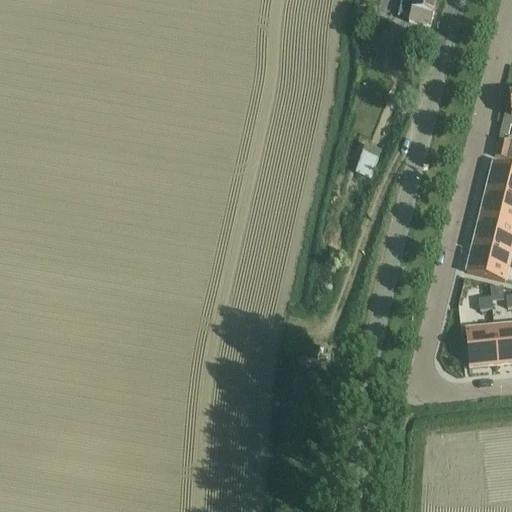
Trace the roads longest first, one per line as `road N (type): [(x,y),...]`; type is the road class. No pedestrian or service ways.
road 1 (unclassified): [(352,511),(382,300),(458,0)]
road 2 (residential): [(414,395),(498,57)]
